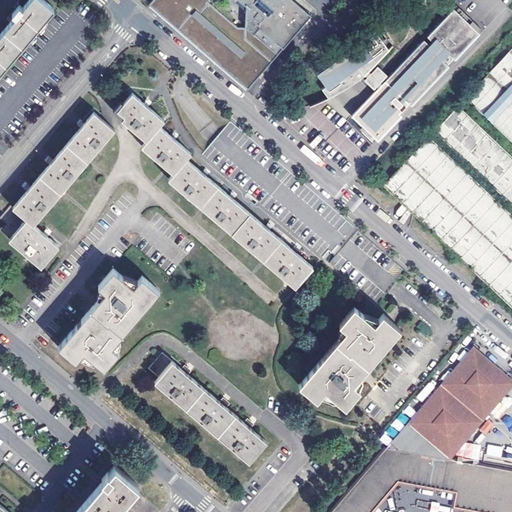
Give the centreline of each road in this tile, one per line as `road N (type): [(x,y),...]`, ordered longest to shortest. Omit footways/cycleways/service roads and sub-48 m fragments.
road 1 (tertiary): [(135,18),(511,339)]
road 2 (residential): [(135,18),(0,176)]
road 3 (residential): [(105,421),(0,331)]
